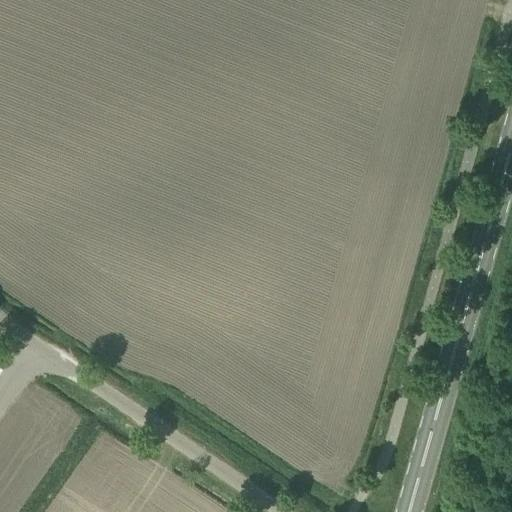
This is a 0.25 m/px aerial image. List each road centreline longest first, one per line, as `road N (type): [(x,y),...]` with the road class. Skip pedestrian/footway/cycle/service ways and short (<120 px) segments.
road 1 (unclassified): [(0,321),(282,511)]
road 2 (secondary): [(415,511),(511,189)]
